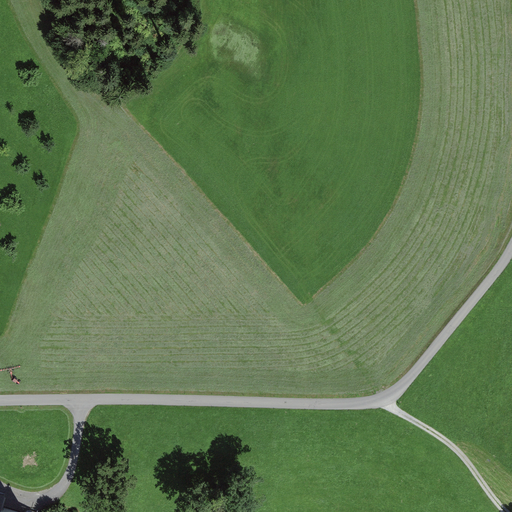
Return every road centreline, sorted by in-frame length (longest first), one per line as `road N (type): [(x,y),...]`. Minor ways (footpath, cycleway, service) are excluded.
road 1 (unclassified): [(0,400),(385,399),(511,246)]
road 2 (track): [(505,511),(454,448),(385,399)]
road 3 (track): [(0,492),(39,500),(59,490),(82,400)]
